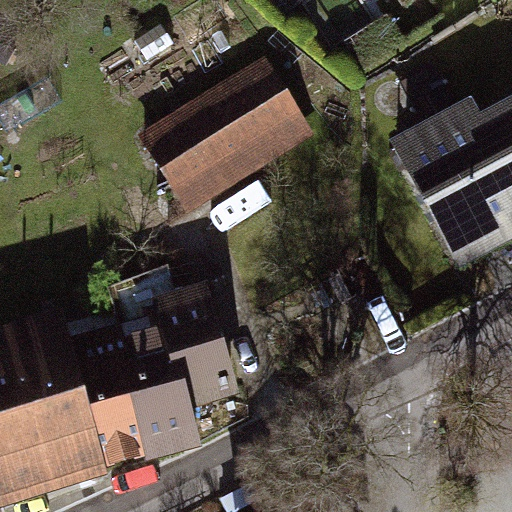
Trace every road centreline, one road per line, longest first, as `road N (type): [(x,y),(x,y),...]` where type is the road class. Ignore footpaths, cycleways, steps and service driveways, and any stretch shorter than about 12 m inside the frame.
road 1 (residential): [(413,366),(132,511)]
road 2 (residential): [(413,366),(418,511)]
